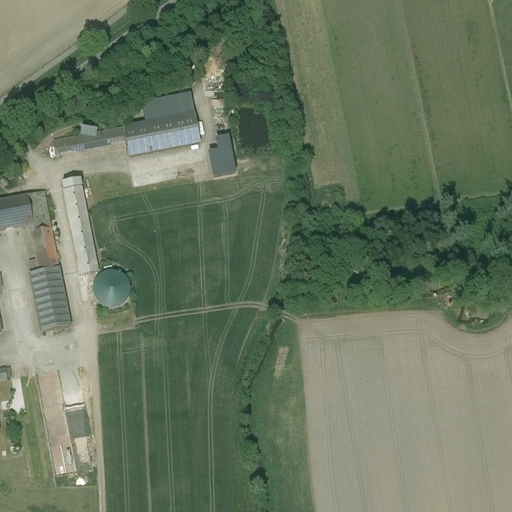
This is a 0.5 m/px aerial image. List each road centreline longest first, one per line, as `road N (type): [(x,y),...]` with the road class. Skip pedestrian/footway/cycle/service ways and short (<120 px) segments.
road 1 (secondary): [(0,129),(180,0)]
road 2 (track): [(83,350),(99,437),(101,511)]
